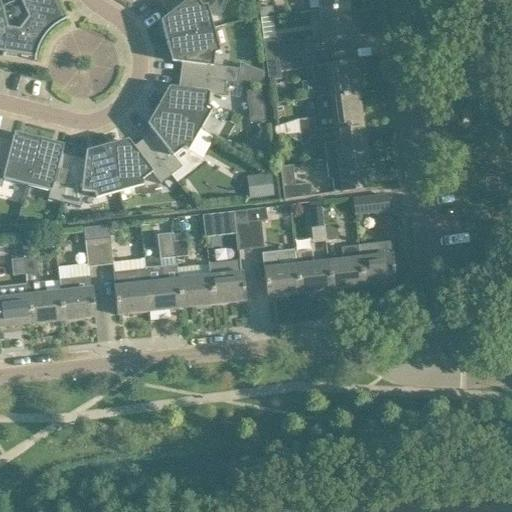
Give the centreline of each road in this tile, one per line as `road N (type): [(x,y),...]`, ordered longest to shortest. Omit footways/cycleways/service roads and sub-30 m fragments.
road 1 (residential): [(0,375),(285,345),(418,375)]
road 2 (residential): [(418,375),(432,308),(398,0)]
road 3 (residential): [(91,0),(119,18),(140,48),(143,71),(120,109),(70,119),(0,101)]
